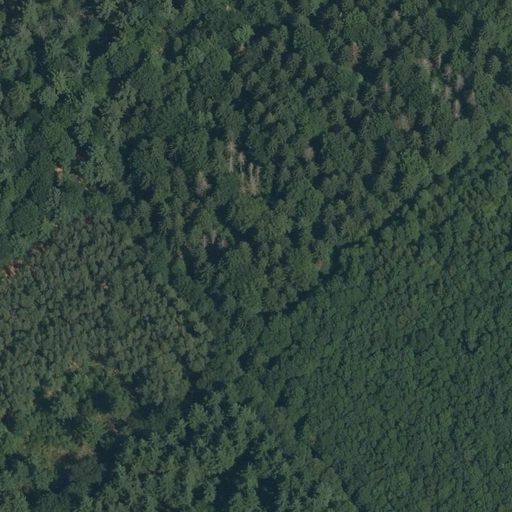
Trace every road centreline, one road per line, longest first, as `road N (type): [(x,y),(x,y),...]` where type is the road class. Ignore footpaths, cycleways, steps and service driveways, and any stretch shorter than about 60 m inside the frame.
road 1 (track): [(511,110),(65,511)]
road 2 (track): [(349,511),(0,85)]
road 3 (track): [(0,139),(154,0)]
